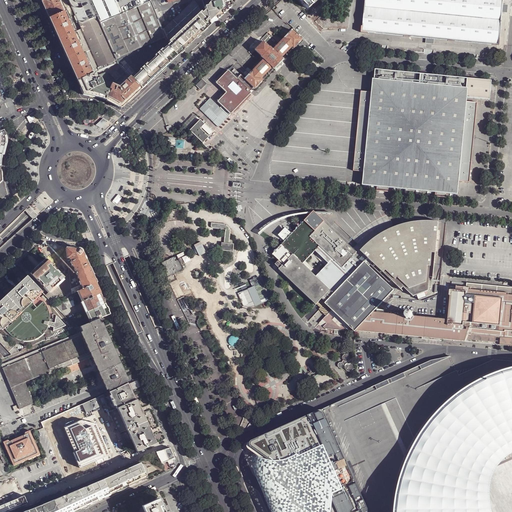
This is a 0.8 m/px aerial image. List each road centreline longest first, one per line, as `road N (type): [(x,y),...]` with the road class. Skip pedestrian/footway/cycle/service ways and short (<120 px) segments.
road 1 (residential): [(6,269),(43,233),(85,241),(165,420)]
road 2 (trunk): [(167,373),(157,325),(93,185),(96,144)]
road 3 (trunk): [(82,160),(81,194),(109,265),(167,373)]
road 4 (trunk): [(249,0),(86,152)]
road 5 (trunk): [(96,144),(249,0)]
road 6 (residential): [(127,118),(80,97),(35,0)]
road 7 (primary): [(143,107),(258,0)]
road 8 (unclassified): [(226,440),(367,379)]
road 9 (primary): [(109,242),(101,264),(147,358),(167,373)]
road 10 (primary): [(167,373),(109,242)]
road 11 (trunk): [(86,152),(0,238)]
